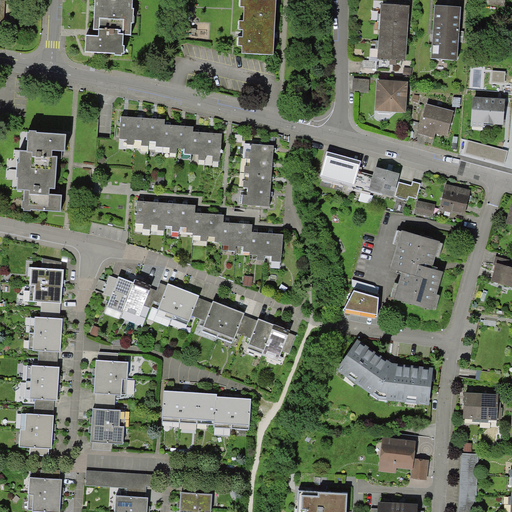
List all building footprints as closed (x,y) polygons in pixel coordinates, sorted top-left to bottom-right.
[(96,0),(96,13),(129,15),(129,8),(132,8),(132,0),(96,0)] [(277,15),(277,0),(245,0),(245,13),(277,15)] [(408,5),(380,3),(379,22),(407,24),(408,5)] [(461,7),(435,6),(432,58),(457,60),(461,7)] [(88,36),(87,51),(118,53),(118,48),(123,48),(124,34),(131,34),(132,23),(128,22),(129,15),(96,13),(95,28),(99,28),(99,36),(88,36)] [(275,54),(277,15),(245,13),(243,52),(275,54)] [(407,24),(379,22),(378,40),(405,42),(407,24)] [(405,42),(378,40),(376,58),(404,60),(405,42)] [(362,59),(361,68),(376,70),(377,61),(362,59)] [(354,79),(353,92),(369,93),(370,80),(354,79)] [(386,81),(375,80),(373,110),(386,111),(389,114),(392,112),(403,112),(405,81),(394,81),(390,84),(386,81)] [(503,99),(472,98),(470,126),(483,127),(483,124),(491,125),(493,123),(502,123),(503,99)] [(453,111),(426,104),(419,133),(426,135),(428,129),(447,135),(453,111)] [(137,116),(123,115),(121,138),(136,139),(137,116)] [(137,116),(136,139),(150,140),(152,118),(137,116)] [(152,118),(150,140),(165,141),(167,124),(167,119),(152,118)] [(181,125),(167,124),(165,141),(165,147),(179,148),(181,125)] [(195,126),(181,125),(179,148),(194,149),(195,131),(195,126)] [(209,132),(195,131),(194,149),(193,154),(208,155),(209,132)] [(63,150),(64,134),(33,132),(33,136),(28,136),(26,151),(20,150),(19,162),(22,162),(22,170),(54,173),(56,157),(51,157),(52,149),(63,150)] [(224,133),(209,132),(208,155),(222,156),(224,133)] [(506,144),(491,143),(490,161),(504,165),(506,144)] [(274,145),(251,144),(251,151),(245,151),(245,158),(250,158),(273,159),(274,145)] [(361,159),(328,150),(322,173),(355,182),(361,159)] [(272,174),(273,159),(250,158),(250,166),(245,166),(244,172),(249,173),(272,174)] [(399,172),(378,166),(372,187),(393,193),(399,172)] [(59,211),(60,195),(49,194),(49,188),(53,188),(54,173),(22,170),(21,177),(18,177),(17,189),(24,189),(23,204),(28,204),(27,209),(59,211)] [(372,175),(360,171),(357,182),(369,186),(372,175)] [(271,189),(272,174),(249,173),(249,181),(244,180),(243,187),(248,187),(271,189)] [(412,186),(399,182),(396,195),(407,198),(408,195),(416,197),(420,183),(413,181),(412,186)] [(460,188),(447,184),(441,207),(464,213),(468,195),(459,192),(460,188)] [(269,206),(271,189),(248,187),(248,195),(242,194),(241,204),(269,206)] [(419,199),(416,212),(433,216),(436,204),(419,199)] [(153,202),(138,201),(136,223),(151,224),(153,202)] [(167,203),(153,202),(151,224),(166,225),(167,203)] [(182,204),(167,203),(166,225),(180,226),(182,204)] [(197,205),(182,204),(180,226),(195,228),(196,212),(197,205)] [(211,213),(196,212),(195,228),(194,235),(209,236),(211,213)] [(225,214),(211,213),(209,236),(223,237),(225,221),(225,214)] [(239,223),(225,221),(223,237),(223,244),(237,246),(239,223)] [(254,224),(239,223),(237,246),(252,247),(253,231),(254,224)] [(267,232),(253,231),(252,247),(251,254),(265,255),(267,232)] [(440,243),(400,231),(389,267),(402,272),(394,298),(432,310),(443,272),(432,268),(440,243)] [(282,233),(267,232),(265,255),(280,256),(282,233)] [(511,269),(495,264),(491,280),(511,286),(511,269)] [(67,270),(39,268),(38,276),(33,276),(32,284),(66,286),(67,270)] [(122,276),(112,303),(119,306),(118,309),(126,312),(127,310),(138,282),(122,276)] [(144,312),(154,286),(139,280),(138,282),(127,310),(136,314),(137,310),(144,312)] [(170,283),(161,310),(168,312),(166,316),(174,320),(185,289),(170,283)] [(36,301),(65,303),(66,286),(32,284),(32,294),(37,294),(36,301)] [(377,315),(378,294),(357,288),(345,310),(377,315)] [(192,322),(202,295),(185,289),(174,320),(184,323),(185,319),(192,322)] [(215,301),(206,327),(213,330),(211,334),(219,337),(231,307),(215,301)] [(237,339),(247,313),(231,307),(219,337),(229,341),(230,337),(237,339)] [(66,319),(38,317),(37,325),(32,325),(32,333),(66,335),(66,319)] [(260,318),(251,345),(258,348),(256,351),(264,355),(276,324),(260,318)] [(465,320),(461,338),(473,341),(477,323),(465,320)] [(282,357),(292,330),(276,324),(264,355),(274,358),(275,355),(282,357)] [(36,351),(65,352),(66,335),(32,333),(31,343),(36,343),(36,351)] [(428,404),(432,370),(391,365),(357,340),(336,368),(376,398),(428,404)] [(461,341),(457,360),(469,363),(474,344),(461,341)] [(128,362),(100,360),(99,377),(131,379),(131,369),(128,369),(128,362)] [(63,367),(35,365),(34,373),(29,373),(28,381),(62,383),(63,367)] [(98,394),(126,395),(126,387),(130,388),(131,379),(99,377),(98,394)] [(33,398),(61,400),(62,383),(28,381),(28,391),(33,391),(33,398)] [(166,390),(164,417),(172,417),(172,422),(180,423),(182,391),(166,390)] [(201,420),(202,393),(182,391),(180,423),(191,423),(191,419),(201,420)] [(202,393),(201,420),(208,420),(208,424),(216,425),(218,425),(220,397),(220,394),(202,393)] [(480,394),(463,393),(462,418),(479,419),(480,394)] [(497,395),(480,394),(479,419),(496,420),(497,395)] [(220,397),(218,425),(226,425),(226,428),(235,428),(236,398),(220,397)] [(252,425),(254,399),(236,398),(235,428),(245,429),(245,425),(252,425)] [(125,411),(96,409),(95,425),(127,427),(128,418),(124,418),(125,411)] [(57,415),(28,413),(28,421),(22,421),(22,430),(56,432),(57,415)] [(94,442),(122,444),(123,436),(127,436),(127,427),(95,425),(94,442)] [(26,446),(55,448),(56,432),(22,430),(21,438),(27,439),(26,446)] [(411,467),(413,441),(381,439),(379,462),(395,463),(394,466),(411,467)] [(461,452),(458,511),(468,511),(476,511),(479,453),(461,452)] [(65,477),(37,476),(37,484),(31,483),(31,492),(64,494),(65,477)] [(345,511),(347,492),(301,490),(299,511),(345,511)] [(207,493),(177,491),(176,508),(210,510),(210,500),(206,499),(207,493)] [(35,509),(63,511),(64,494),(31,492),(30,502),(35,502),(35,509)] [(150,511),(151,496),(122,494),(122,502),(117,502),(117,510),(145,511),(150,511)] [(376,511),(396,511),(397,504),(378,503),(376,511)]
